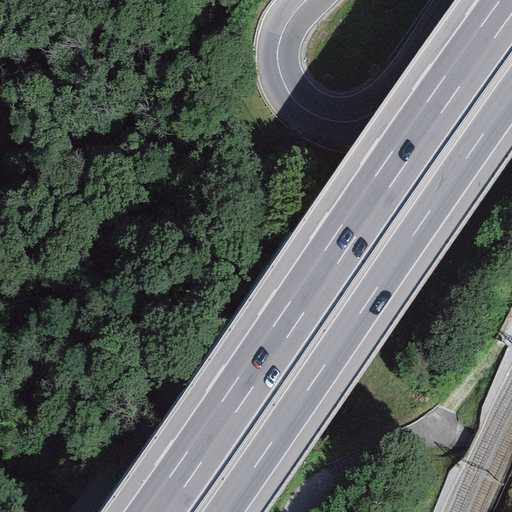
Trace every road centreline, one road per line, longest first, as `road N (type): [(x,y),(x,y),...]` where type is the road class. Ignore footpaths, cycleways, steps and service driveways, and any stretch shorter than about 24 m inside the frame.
road 1 (motorway): [(511,2),(158,511)]
road 2 (unclassified): [(200,0),(194,58),(254,186),(261,278),(241,322),(206,367),(75,511)]
road 3 (motorway): [(223,511),(511,93)]
road 4 (unclassified): [(291,511),(319,480),(392,435),(511,432)]
road 5 (track): [(404,432),(492,336)]
